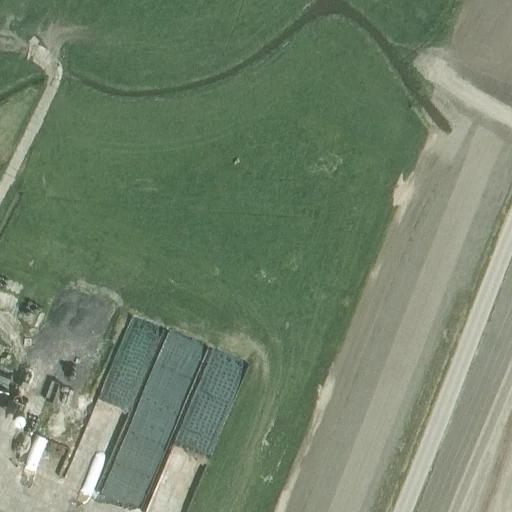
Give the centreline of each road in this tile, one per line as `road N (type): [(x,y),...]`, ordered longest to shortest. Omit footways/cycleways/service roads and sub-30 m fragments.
road 1 (tertiary): [(511,239),(402,511)]
road 2 (track): [(0,190),(59,73),(31,48),(0,41)]
